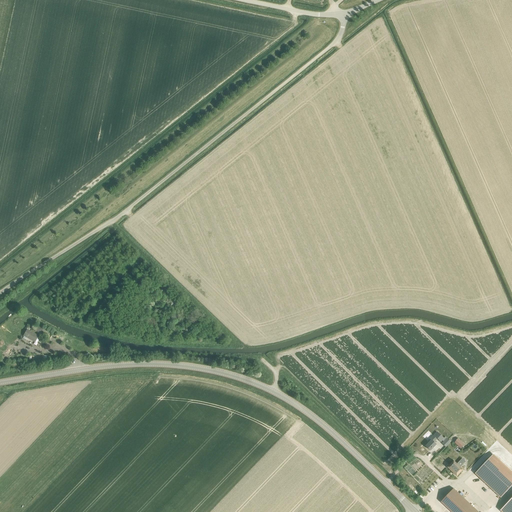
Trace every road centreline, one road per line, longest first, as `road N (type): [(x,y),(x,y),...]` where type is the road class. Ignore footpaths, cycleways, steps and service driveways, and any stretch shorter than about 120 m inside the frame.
road 1 (secondary): [(414,511),(313,417),(250,381),(126,364),(0,382)]
road 2 (unclassified): [(0,293),(114,219),(331,45),(343,13)]
